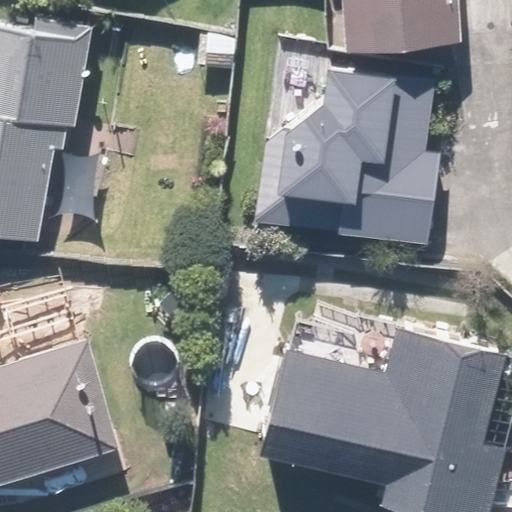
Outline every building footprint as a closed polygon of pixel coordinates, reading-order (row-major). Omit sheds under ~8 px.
[(351,0),(354,37),(466,31),(464,0),(351,0)] [(0,224),(53,229),(55,206),(98,210),(105,144),(74,141),(76,120),(86,121),(96,11),(0,3),(0,224)] [(434,141),(439,67),(340,52),(338,85),(336,86),(333,87),(331,88),(328,89),(326,91),(323,92),(321,93),(319,95),(316,97),(314,98),(312,100),(310,102),(308,104),(306,106),(304,108),(302,110),(300,113),(298,115),(297,117),(273,116),(266,219),(440,230),(445,142),(434,141)] [(391,350),(304,330),(280,431),(396,458),(390,487),(494,511),(511,433),(511,340),(400,314),(391,350)] [(99,325),(0,353),(0,470),(2,470),(10,497),(138,460),(99,325)]
